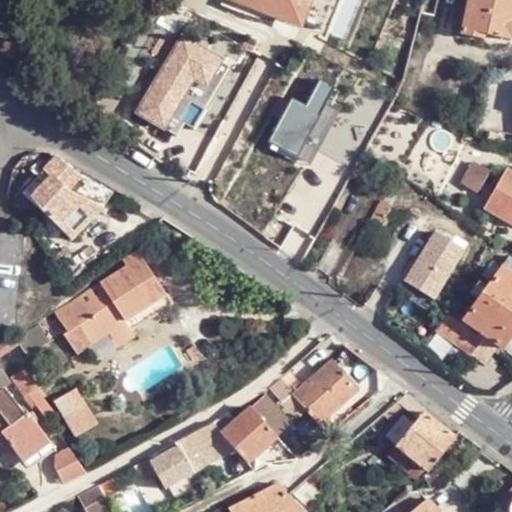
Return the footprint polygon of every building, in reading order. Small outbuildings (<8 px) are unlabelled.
[(218,0),(199,0),(191,18),(207,26),(220,1),(218,0)] [(229,0),(255,9),(252,15),(270,22),(274,12),(305,24),(313,0),(229,0)] [(486,36),(511,41),(511,17),(511,16),(511,0),(471,0),(463,37),(484,41),(486,36)] [(125,197),(64,161),(30,198),(50,218),(85,183),(93,189),(89,194),(109,213),(125,197)] [(470,161),(461,185),(478,191),(486,167),(470,161)] [(511,173),(509,171),(485,210),(511,226),(511,173)] [(381,201),(373,214),(384,220),(391,209),(381,201)] [(400,279),(433,299),(465,248),(432,227),(400,279)] [(142,260),(100,286),(130,332),(171,306),(142,260)] [(486,339),(503,352),(511,339),(511,279),(501,272),(463,322),(486,339)] [(100,286),(57,312),(71,333),(64,337),(79,356),(110,336),(117,347),(132,336),(130,332),(100,286)] [(452,314),(441,327),(475,353),(486,339),(463,322),(452,314)] [(53,344),(41,327),(20,341),(30,359),(53,344)] [(511,339),(503,352),(511,358),(511,339)] [(363,390),(377,376),(343,343),(329,357),(363,390)] [(333,361),(302,387),(293,395),(292,396),(319,426),(359,391),(333,361)] [(0,388),(8,383),(0,370),(0,388)] [(293,395),(302,387),(296,381),(287,388),(293,395)] [(4,392),(0,395),(0,450),(4,448),(18,467),(47,445),(26,415),(23,417),(4,392)] [(428,414),(408,397),(401,402),(406,407),(421,422),(426,415),(428,414)] [(251,410),(277,440),(289,430),(263,400),(251,410)] [(71,434),(95,424),(84,401),(61,411),(71,434)] [(384,427),(406,407),(401,402),(379,422),(384,427)] [(228,430),(223,421),(222,420),(182,441),(182,445),(153,461),(159,472),(150,478),(160,496),(235,456),(245,467),(277,440),(251,410),(240,420),(228,430)] [(233,415),(223,421),(228,430),(240,420),(233,415)] [(456,440),(426,415),(421,422),(401,446),(430,470),(456,440)] [(0,455),(11,472),(18,467),(4,448),(0,450),(0,455)] [(56,492),(86,475),(68,450),(51,464),(52,468),(46,470),(56,492)] [(153,461),(143,465),(150,478),(159,472),(153,461)] [(229,511),(281,511),(295,505),(277,487),(229,511)] [(113,511),(100,488),(80,500),(86,511),(113,511)]
